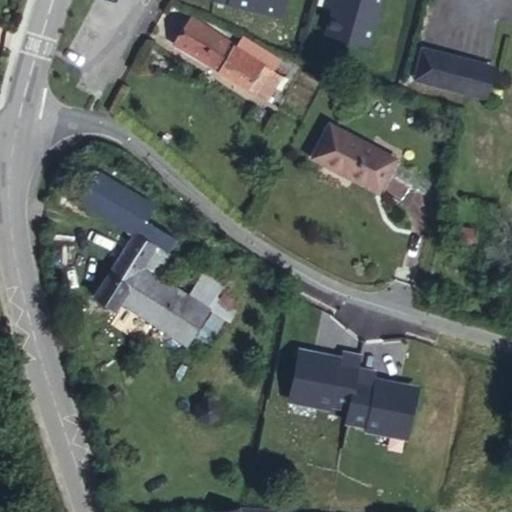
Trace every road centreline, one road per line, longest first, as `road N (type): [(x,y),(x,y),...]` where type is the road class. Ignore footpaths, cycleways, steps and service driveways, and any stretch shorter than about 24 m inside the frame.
road 1 (residential): [(511,342),(289,262),(100,121),(13,122)]
road 2 (tertiary): [(13,122),(9,245),(26,333),(83,511)]
road 3 (unknown): [(129,0),(71,117)]
road 4 (tertiary): [(40,0),(13,122)]
